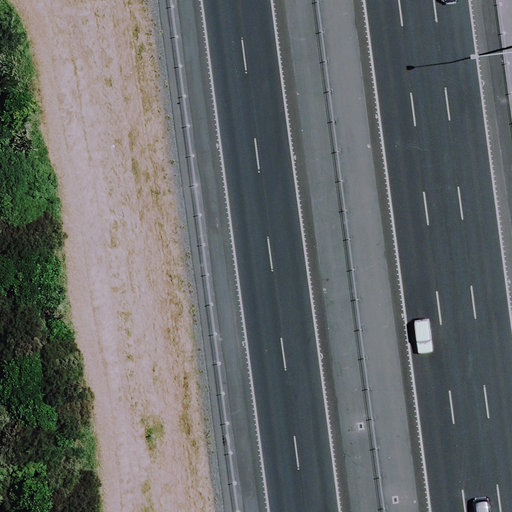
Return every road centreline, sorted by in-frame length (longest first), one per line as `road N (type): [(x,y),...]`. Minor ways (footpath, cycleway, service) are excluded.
road 1 (motorway): [(304,511),(238,0)]
road 2 (motorway): [(402,0),(466,511)]
